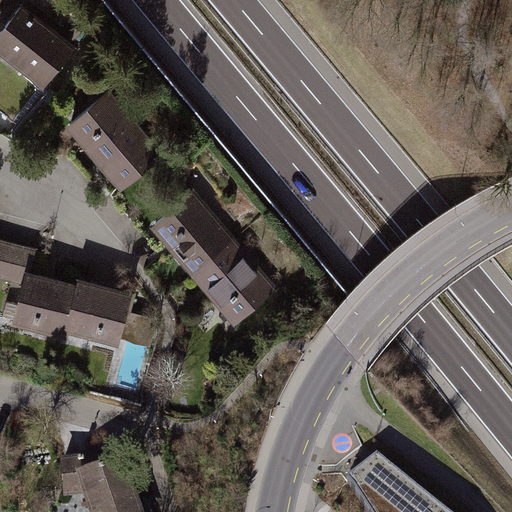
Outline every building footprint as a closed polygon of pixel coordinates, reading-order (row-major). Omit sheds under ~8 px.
[(25,0),(21,0),(0,26),(0,47),(43,82),(77,40),(25,0)] [(110,84),(67,120),(122,186),(165,149),(110,84)] [(195,185),(152,222),(235,321),(278,285),(195,185)] [(0,274),(1,275),(11,238),(0,235),(0,274)] [(158,316),(134,309),(139,287),(78,271),(77,278),(32,267),(38,245),(11,238),(1,275),(22,281),(12,318),(68,333),(70,328),(119,341),(120,335),(151,343),(158,316)] [(100,455),(60,459),(64,497),(84,495),(89,511),(144,511),(125,458),(102,465),(100,455)] [(443,511),(377,459),(347,484),(364,511),(443,511)]
